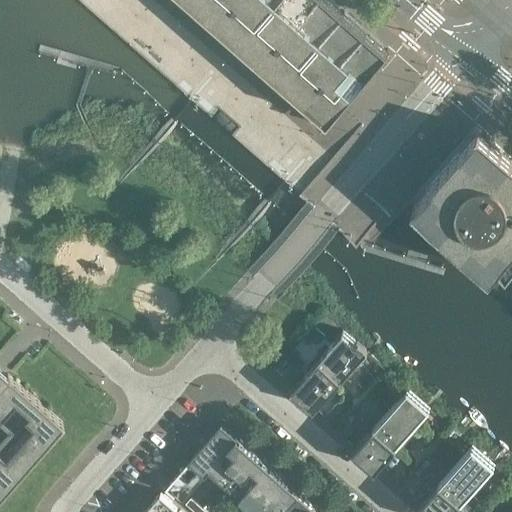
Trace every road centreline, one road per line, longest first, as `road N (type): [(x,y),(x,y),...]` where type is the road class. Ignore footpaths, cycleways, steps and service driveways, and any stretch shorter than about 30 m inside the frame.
road 1 (residential): [(392,511),(206,346)]
road 2 (residential): [(466,54),(323,214)]
road 3 (residential): [(0,271),(156,405)]
road 4 (residential): [(206,346),(323,214)]
road 5 (residential): [(69,511),(156,405)]
